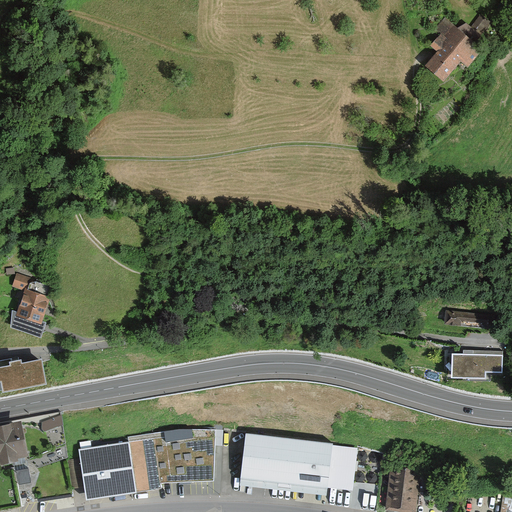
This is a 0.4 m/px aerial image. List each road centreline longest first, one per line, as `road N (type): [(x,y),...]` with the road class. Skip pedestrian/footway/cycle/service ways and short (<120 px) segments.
road 1 (track): [(418,67),(420,115),(401,149),(287,144),(169,160),(91,157),(78,165),(71,182),(77,212),(103,248),(138,271),(229,291),(240,308)]
road 2 (secondary): [(511,411),(292,363),(0,409)]
road 3 (residential): [(0,351),(107,346),(240,308),(511,341)]
road 4 (residential): [(127,511),(280,511)]
